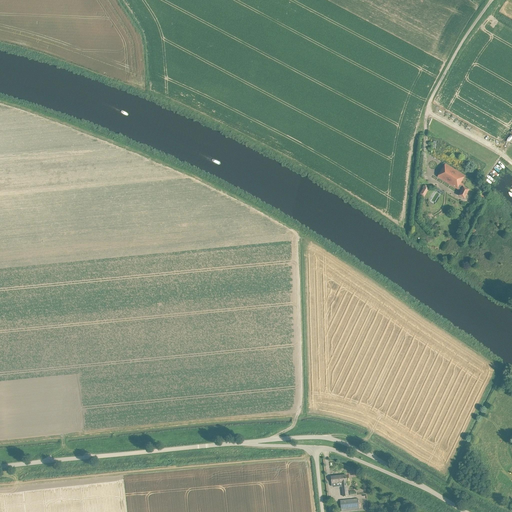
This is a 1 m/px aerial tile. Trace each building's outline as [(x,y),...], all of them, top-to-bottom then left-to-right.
[(465,198),(469,190),(464,187),(464,185),(460,183),(465,176),(445,164),(438,177),(461,191),(459,196),(465,198)] [(425,185),(420,195),(424,197),(430,187),(425,185)] [(438,187),(431,197),(438,201),(444,191),(438,187)] [(333,487),(342,486),(343,496),(348,496),(346,475),(331,476),(332,486),(333,487)] [(359,509),(359,507),(358,499),(340,501),(341,511),(359,509)]
